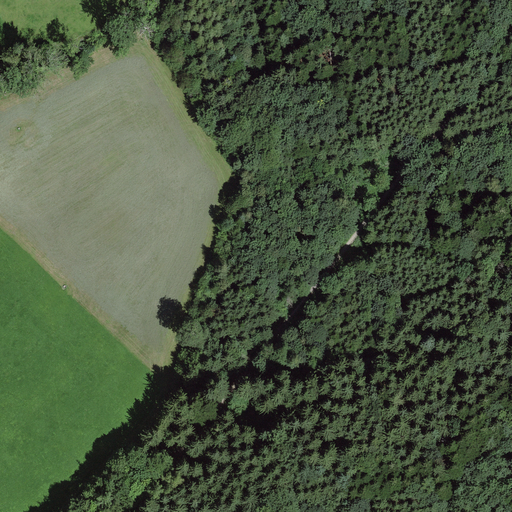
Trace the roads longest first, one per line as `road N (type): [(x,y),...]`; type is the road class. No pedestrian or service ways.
road 1 (track): [(511,69),(433,138),(131,511)]
road 2 (track): [(312,90),(511,47)]
road 3 (track): [(339,256),(407,242),(511,275)]
road 4 (track): [(163,394),(65,511)]
